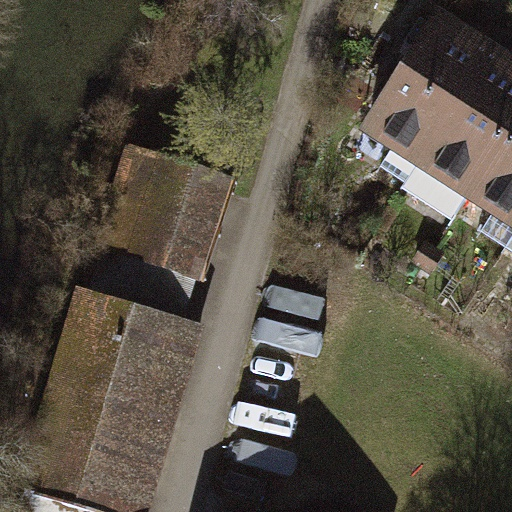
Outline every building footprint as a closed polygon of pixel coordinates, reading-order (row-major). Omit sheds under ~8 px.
[(431,23),(348,144),(411,186),(493,65),(431,23)] [(511,77),(493,65),(411,186),(465,223),(511,153),(511,77)] [(511,153),(465,223),(511,254),(511,153)] [(197,315),(238,186),(147,165),(115,296),(197,315)] [(150,511),(198,335),(110,316),(69,511),(150,511)]
